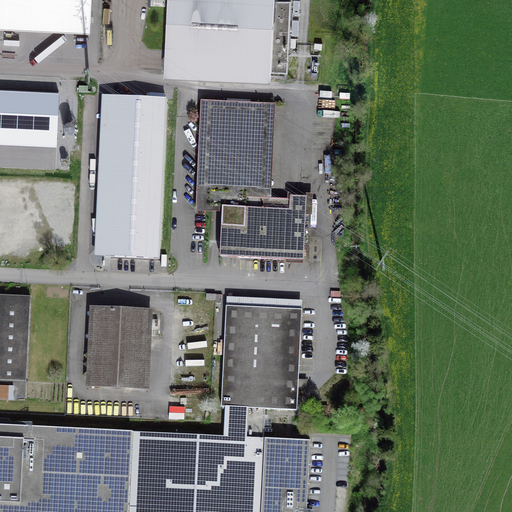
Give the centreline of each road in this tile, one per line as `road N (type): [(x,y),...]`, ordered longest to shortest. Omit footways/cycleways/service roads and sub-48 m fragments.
road 1 (track): [(380,511),(396,449),(370,244),(382,23),(392,0)]
road 2 (unclassified): [(0,275),(315,288)]
